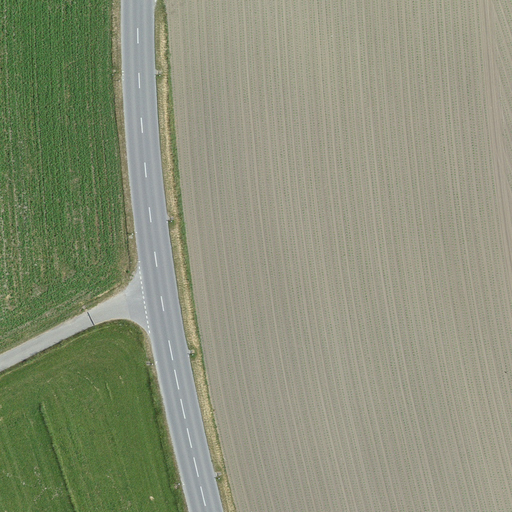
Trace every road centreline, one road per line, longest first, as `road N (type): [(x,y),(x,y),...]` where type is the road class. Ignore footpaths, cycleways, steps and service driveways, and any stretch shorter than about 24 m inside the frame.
road 1 (secondary): [(210,511),(163,315),(139,0)]
road 2 (track): [(160,286),(0,367)]
